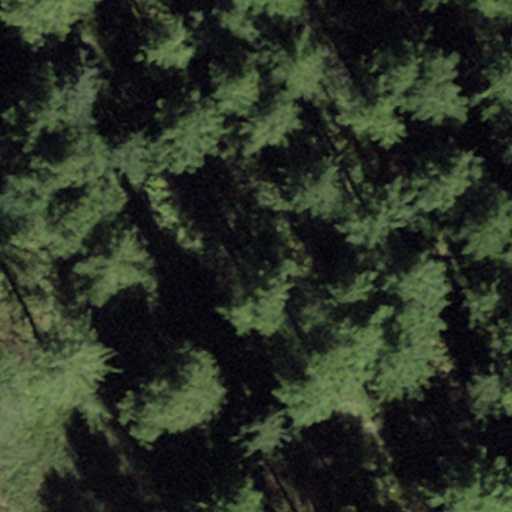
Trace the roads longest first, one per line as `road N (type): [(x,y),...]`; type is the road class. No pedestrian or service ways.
road 1 (track): [(113,511),(110,355),(15,123),(1,50),(5,0)]
road 2 (track): [(110,355),(184,372),(280,417),(366,441),(484,449),(511,461)]
